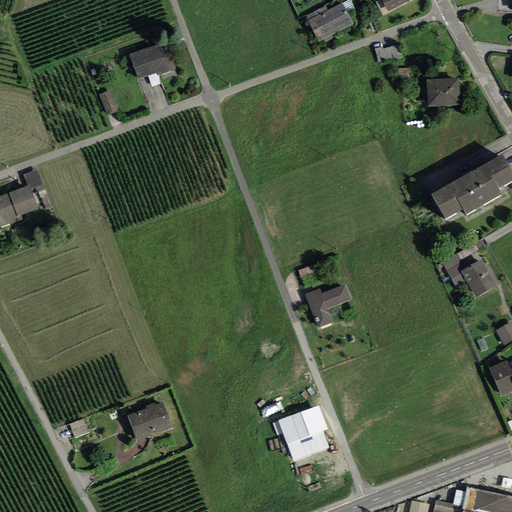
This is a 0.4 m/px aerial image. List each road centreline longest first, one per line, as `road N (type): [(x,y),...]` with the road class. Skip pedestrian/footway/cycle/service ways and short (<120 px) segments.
road 1 (residential): [(365,503),(208,97)]
road 2 (residential): [(446,10),(208,97)]
road 3 (residential): [(208,97),(0,176)]
road 4 (residential): [(91,511),(0,335)]
road 5 (tertiary): [(365,503),(511,447)]
road 6 (residential): [(511,124),(446,10)]
